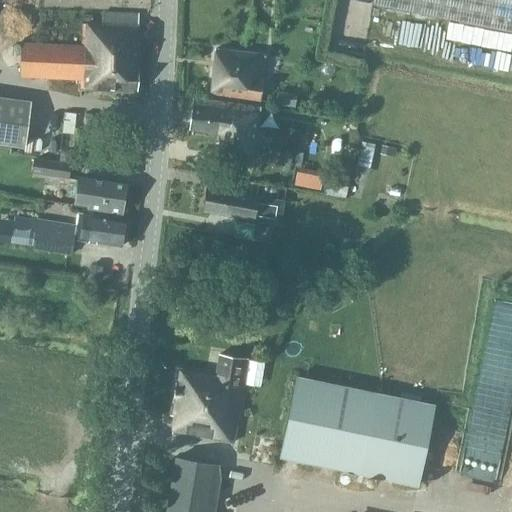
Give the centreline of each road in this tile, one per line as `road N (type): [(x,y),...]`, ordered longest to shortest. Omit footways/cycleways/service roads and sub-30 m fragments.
road 1 (tertiary): [(116,511),(168,0)]
road 2 (track): [(0,87),(160,113)]
